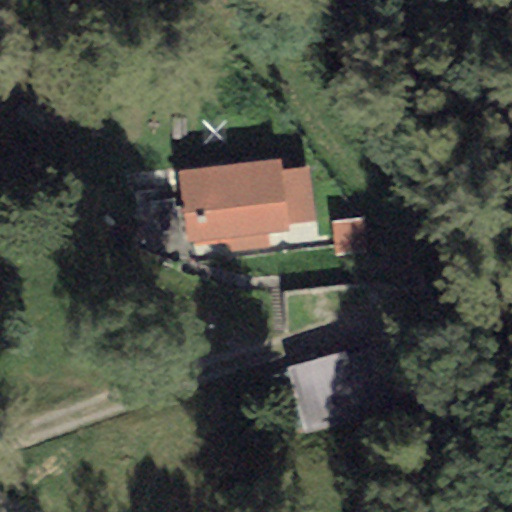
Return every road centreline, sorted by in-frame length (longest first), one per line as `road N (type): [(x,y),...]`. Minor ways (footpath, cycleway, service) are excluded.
road 1 (track): [(474,278),(396,319),(0,441)]
road 2 (track): [(218,0),(389,211),(474,278)]
